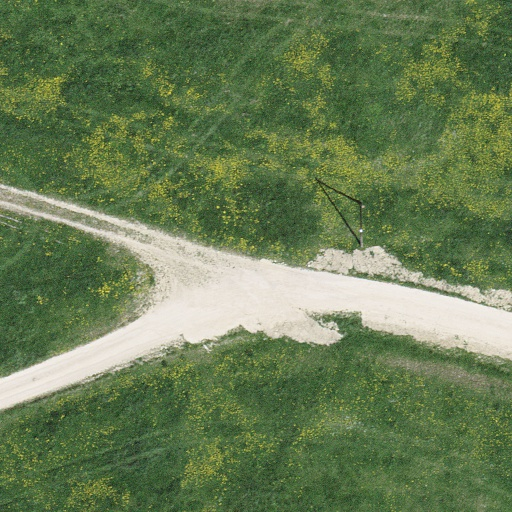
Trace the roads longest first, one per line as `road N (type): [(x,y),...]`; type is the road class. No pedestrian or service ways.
road 1 (track): [(317,304),(0,409)]
road 2 (track): [(0,204),(317,304)]
road 3 (track): [(317,304),(511,344)]
